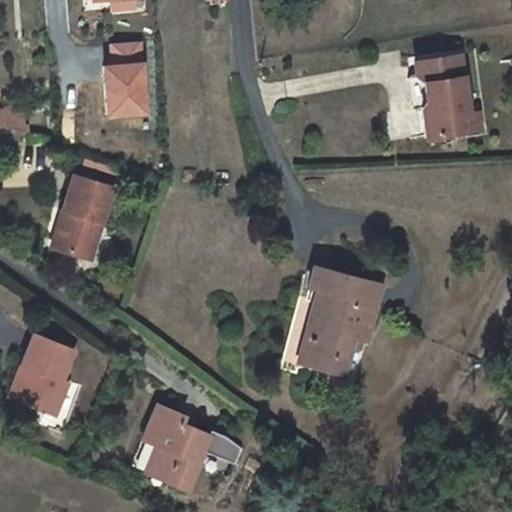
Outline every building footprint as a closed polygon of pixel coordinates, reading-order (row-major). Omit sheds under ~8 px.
[(134,0),(111,0),(112,12),(136,10),(134,0)] [(422,109),(426,137),(461,132),(458,117),(468,115),(468,114),(459,55),(440,58),(441,62),(433,64),(433,59),(414,62),(416,74),(416,77),(424,82),(426,99),(421,106),(422,109)] [(416,77),(416,74),(410,75),(407,78),(412,108),(416,110),(422,109),(421,106),(426,99),(424,82),(416,77)] [(24,110),(3,111),(4,128),(26,133),(24,110)] [(468,115),(458,117),(461,132),(480,128),(478,113),(468,114),(468,115)] [(76,119),(63,119),(63,144),(76,144),(76,119)] [(113,188),(73,176),(62,209),(70,211),(59,244),(63,250),(90,259),(113,188)] [(70,211),(62,209),(50,247),(63,250),(59,244),(70,211)] [(381,287),(313,268),(308,288),(317,290),(326,293),(312,343),(303,340),(297,363),(344,376),(352,348),(354,338),(361,340),(366,342),(381,287)] [(326,293),(317,290),(303,340),(312,343),(326,293)] [(54,416),(67,384),(61,382),(72,352),(33,336),(20,366),(27,369),(15,400),(54,416)] [(361,340),(354,338),(352,348),(358,350),(361,340)] [(27,369),(20,366),(8,397),(15,400),(27,369)] [(187,488),(209,435),(182,424),(185,416),(157,405),(143,438),(157,444),(151,458),(170,466),(165,479),(187,488)] [(170,466),(151,458),(145,471),(165,479),(170,466)]
